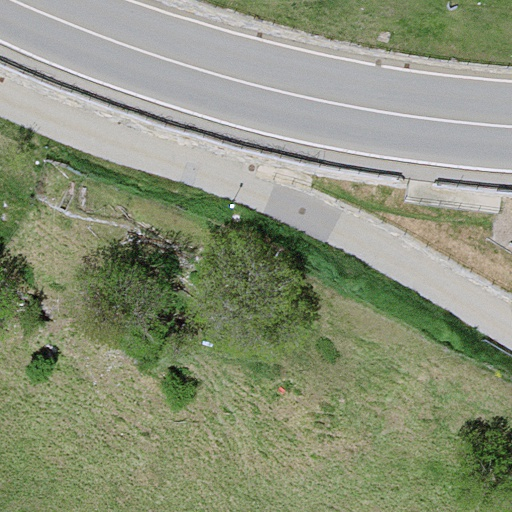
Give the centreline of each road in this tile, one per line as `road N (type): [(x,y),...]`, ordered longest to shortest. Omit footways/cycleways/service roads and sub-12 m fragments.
road 1 (residential): [(0,100),(66,133),(303,210),(511,339)]
road 2 (secondary): [(14,0),(114,41),(318,101),(511,125)]
